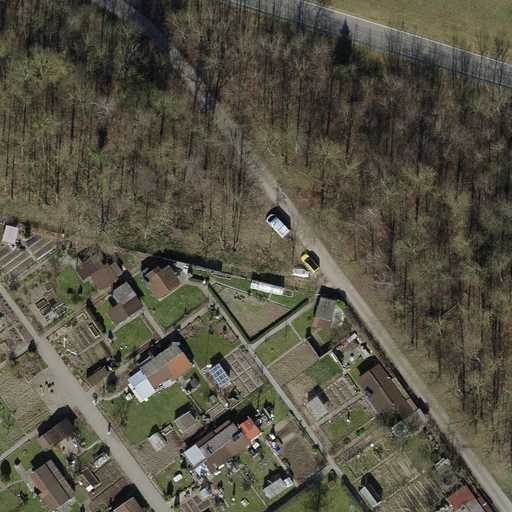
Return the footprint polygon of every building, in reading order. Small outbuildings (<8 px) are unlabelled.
[(85,263),(95,289),(123,279),(114,253),(85,263)] [(131,282),(107,297),(123,321),(147,306),(131,282)] [(181,343),(130,373),(145,397),(196,367),(181,343)] [(385,360),(361,376),(404,438),(427,422),(385,360)] [(231,416),(189,456),(210,478),(253,438),(231,416)] [(56,511),(80,494),(54,457),(29,474),(56,511)] [(450,496),(460,511),(490,511),(472,483),(450,496)] [(117,509),(118,511),(147,511),(138,496),(117,509)]
